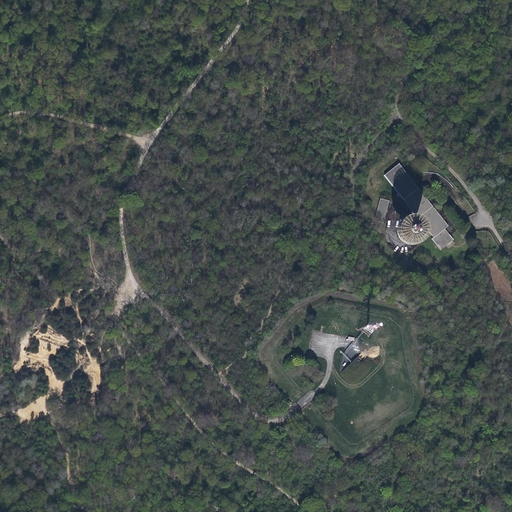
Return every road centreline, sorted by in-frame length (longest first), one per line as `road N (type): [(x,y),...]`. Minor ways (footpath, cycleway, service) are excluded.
road 1 (unclassified): [(298,405),(271,417),(253,412),(136,284),(128,248),(147,138),(246,11),(245,0)]
road 2 (unclassified): [(475,0),(399,81),(394,117)]
road 3 (unclassified): [(394,117),(422,139),(484,219)]
